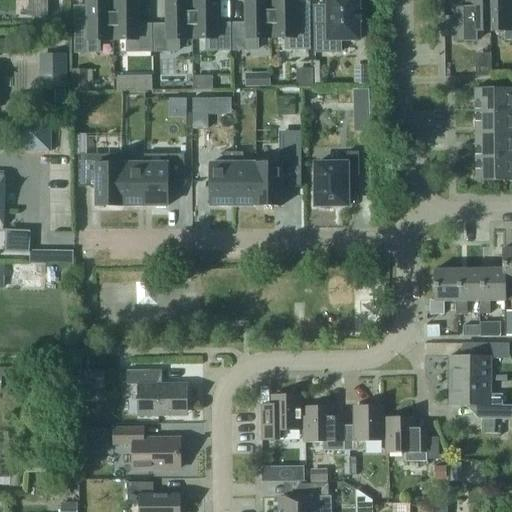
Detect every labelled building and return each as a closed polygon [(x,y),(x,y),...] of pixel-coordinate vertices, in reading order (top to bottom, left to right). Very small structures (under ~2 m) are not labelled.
[(0,0),(0,13),(19,13),(18,0),(0,0)] [(46,15),(46,0),(30,0),(30,15),(46,15)] [(85,0),(86,26),(73,26),(73,52),(97,52),(97,40),(111,40),(110,0),(85,0)] [(110,0),(111,40),(125,40),(125,52),(149,51),(148,25),(136,25),(135,0),(110,0)] [(166,0),(167,25),(154,25),(155,52),(179,51),(178,39),(192,39),(191,0),(166,0)] [(191,0),(192,39),(206,39),(206,51),(230,51),(230,24),(217,24),(216,0),(191,0)] [(272,38),(270,0),(245,0),(246,24),(234,24),(234,51),(258,50),(258,38),(272,38)] [(270,0),(272,38),(285,38),(286,50),(310,49),(309,23),(296,23),(295,0),(270,0)] [(314,27),(315,53),(341,52),(341,40),(359,40),(358,23),(361,22),(361,11),(358,11),(358,0),(328,0),(328,27),(314,27)] [(491,30),(490,0),(468,0),(468,13),(456,13),(457,40),(479,40),(479,31),(491,30)] [(511,0),(490,0),(491,30),(506,30),(506,40),(511,39),(511,0)] [(67,89),(67,54),(39,54),(39,89),(67,89)] [(494,78),(493,56),(478,57),(479,79),(494,78)] [(72,70),(72,91),(87,90),(87,70),(72,70)] [(305,113),(303,88),(313,88),(312,70),(299,71),(301,88),(284,89),(286,114),(305,113)] [(259,73),(245,73),(246,87),(260,87),(259,73)] [(116,91),(151,91),(151,77),(116,77),(116,91)] [(511,111),(511,87),(475,88),(475,111),(511,111)] [(55,91),(55,105),(66,105),(65,90),(55,91)] [(368,111),(368,91),(354,92),(354,111),(368,111)] [(208,98),(192,98),(192,129),(208,129),(208,98)] [(511,111),(475,111),(476,134),(511,133),(511,111)] [(23,121),(23,152),(52,152),(52,121),(23,121)] [(511,133),(476,134),(476,157),(511,156),(511,133)] [(346,152),(347,163),(315,164),(316,206),(319,206),(320,209),(330,208),(332,206),(348,206),(347,176),(359,176),(358,152),(346,152)] [(211,205),(233,205),(233,153),(222,153),(222,165),(211,165),(211,164),(210,164),(210,206),(211,206),(211,205)] [(243,153),(233,153),(233,205),(255,205),(255,165),(243,165),(243,153)] [(123,206),(123,205),(123,155),(78,155),(78,187),(96,187),(96,206),(123,206)] [(132,155),(123,155),(123,205),(145,205),(145,155),(144,155),(144,165),(132,165),(132,155)] [(184,187),(184,155),(145,155),(145,205),(167,205),(167,206),(168,206),(168,187),(184,187)] [(511,156),(476,157),(476,180),(511,179),(511,156)] [(301,188),(301,164),(255,164),(255,165),(255,205),(255,206),(282,206),(282,188),(301,188)] [(511,247),(503,248),(504,269),(504,280),(505,280),(505,300),(511,299),(511,247)] [(45,263),(45,251),(30,251),(30,263),(45,263)] [(20,267),(20,288),(41,288),(41,267),(20,267)] [(467,301),(479,300),(481,300),(481,269),(458,270),(459,301),(456,301),(456,314),(467,314),(467,301)] [(504,269),(497,269),(481,269),(481,300),(479,300),(479,314),(490,313),(490,300),(505,300),(505,280),(504,280),(504,269)] [(444,301),(456,301),(459,301),(458,270),(435,270),(435,300),(430,300),(430,314),(444,314),(444,301)] [(0,279),(0,328),(8,328),(9,280),(0,279)] [(491,322),(480,323),(481,337),(492,336),(491,322)] [(440,326),(427,326),(427,338),(440,338),(440,326)] [(480,336),(480,326),(463,326),(463,337),(480,336)] [(448,356),(449,381),(490,380),(490,357),(509,356),(509,343),(479,343),(479,356),(448,356)] [(105,395),(105,371),(78,371),(78,395),(105,395)] [(142,417),(175,417),(175,414),(188,413),(188,386),(163,386),(163,371),(129,372),(129,386),(142,386),(142,417)] [(490,380),(449,381),(449,406),(478,405),(478,419),(511,418),(511,405),(502,405),(502,394),(490,394),(490,380)] [(300,430),(300,429),(305,428),(305,419),(300,419),(300,409),(300,395),(273,396),(274,415),(261,415),(262,440),(284,440),(283,430),(300,430)] [(382,430),(382,420),(382,406),(356,407),(356,425),(344,426),(344,451),(366,451),(366,441),(382,441),(382,440),(388,439),(388,430),(382,430)] [(344,426),(331,426),(331,407),(305,407),(305,409),(300,409),(300,419),(305,419),(305,428),(306,442),(322,442),(322,451),(344,451),(344,426)] [(414,437),(414,418),(388,418),(388,420),(382,420),(382,430),(388,430),(388,439),(388,453),(405,453),(405,462),(427,462),(427,437),(414,437)] [(109,429),(80,429),(81,444),(98,444),(109,444),(109,429)] [(113,444),(134,443),(134,469),(179,469),(179,439),(144,440),(144,429),(113,429),(113,444)] [(356,476),(355,457),(344,458),(344,476),(356,476)] [(461,480),(461,463),(450,463),(451,480),(461,480)] [(446,479),(446,465),(430,465),(430,479),(446,479)] [(287,468),(263,468),(263,482),(287,482),(287,468)] [(327,481),(327,469),(310,470),(311,482),(327,481)] [(280,496),(280,511),(317,511),(317,505),(330,502),(329,482),(300,483),(301,496),(280,496)] [(139,511),(180,511),(180,494),(179,494),(179,495),(153,495),(153,483),(128,483),(128,504),(140,504),(139,511)] [(358,490),(355,490),(355,502),(372,502),(372,499),(358,490)] [(77,511),(77,503),(60,503),(60,511),(77,511)]
